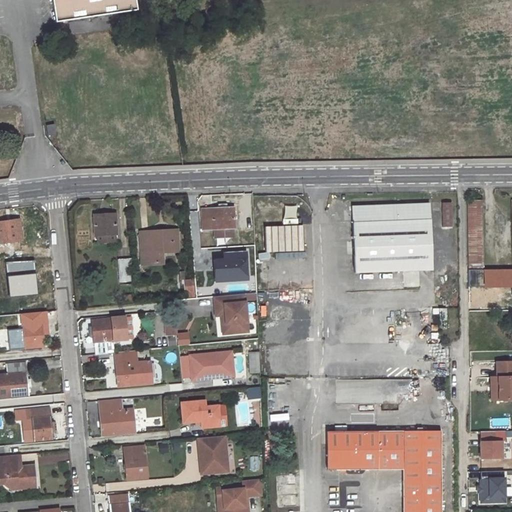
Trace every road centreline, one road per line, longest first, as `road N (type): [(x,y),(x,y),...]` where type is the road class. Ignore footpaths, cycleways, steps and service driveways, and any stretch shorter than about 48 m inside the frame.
road 1 (unclassified): [(55,186),(511,175)]
road 2 (residential): [(55,186),(86,511)]
road 3 (unknown): [(39,188),(21,40),(24,0)]
